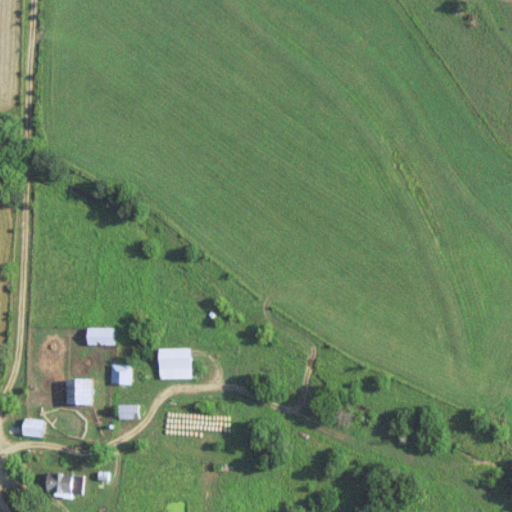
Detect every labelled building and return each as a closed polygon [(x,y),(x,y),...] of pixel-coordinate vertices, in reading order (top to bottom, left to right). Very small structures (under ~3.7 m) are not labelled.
[(113,328),(86,328),(86,344),(113,344),(113,328)] [(158,348),(158,378),(191,378),(191,348),(158,348)] [(110,383),(131,383),(131,365),(110,365),(110,383)] [(66,378),(66,404),(90,404),(90,378),(66,378)] [(139,419),(139,404),(118,404),(118,419),(139,419)] [(43,437),(45,420),(23,418),(22,435),(43,437)] [(82,493),(82,473),(45,473),(45,493),(82,493)]
